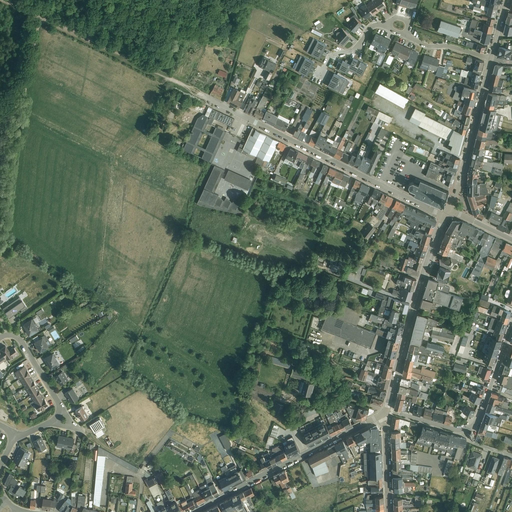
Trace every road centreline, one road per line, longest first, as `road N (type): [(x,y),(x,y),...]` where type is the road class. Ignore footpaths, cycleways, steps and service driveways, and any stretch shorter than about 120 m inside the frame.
road 1 (residential): [(444,216),(205,97)]
road 2 (residential): [(385,411),(194,511)]
road 3 (residential): [(490,58),(424,45),(398,24),(376,24),(355,50),(330,56),(318,78)]
road 4 (tertiary): [(385,411),(444,216)]
road 5 (tertiary): [(448,209),(490,58)]
road 6 (track): [(205,97),(91,42)]
road 7 (residential): [(461,430),(481,411),(511,322)]
